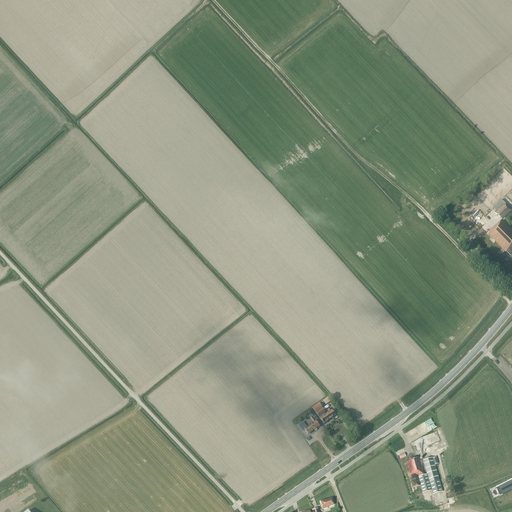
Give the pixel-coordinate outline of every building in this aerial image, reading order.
[(511,230),(503,221),(505,219),(504,218),(511,210),(511,209),(505,203),(495,212),(502,220),(488,234),(506,252),(507,252),(511,256),(511,254),(511,230)] [(473,215),(470,218),(475,224),(478,221),(473,215)] [(320,419),(323,423),(335,415),(331,411),(329,408),(327,410),(329,412),(326,414),(324,412),(325,412),(319,404),(313,409),(318,417),(319,416),(320,418),(320,419)] [(310,426),(313,430),(319,426),(316,422),(318,420),(314,415),(312,413),(307,417),(309,419),(310,418),(313,423),(310,426)] [(313,430),(310,426),(306,428),(304,424),(305,423),(303,420),(296,425),(300,430),(303,428),(304,430),(307,435),(313,430)] [(432,490),(433,494),(443,492),(435,465),(438,464),(437,457),(433,458),(433,457),(420,461),(419,457),(406,461),(409,471),(408,471),(409,474),(410,474),(412,480),(411,480),(413,487),(420,486),(418,482),(419,482),(423,493),(432,490)] [(510,489),(507,482),(496,488),(499,494),(510,489)] [(334,505),(332,498),(326,500),(325,500),(320,501),(323,509),(328,508),(328,507),(334,505)]
